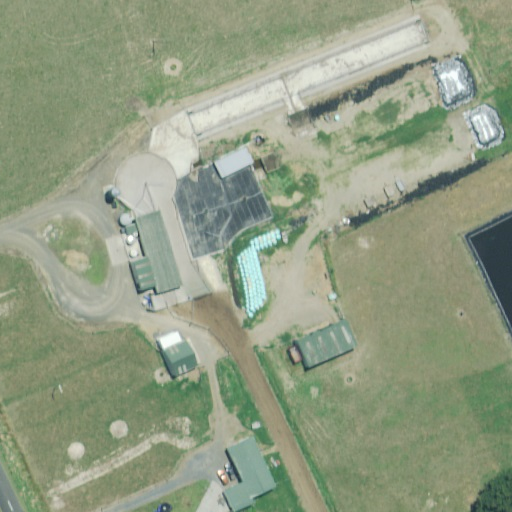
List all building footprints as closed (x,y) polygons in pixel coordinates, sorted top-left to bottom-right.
[(497,143),(481,108),(450,122),(466,157),(497,143)] [(252,163),(245,147),(213,163),(220,178),(252,163)] [(180,286),(158,211),(133,218),(145,258),(130,263),(139,290),(153,286),(155,293),(180,286)] [(355,346),(343,319),(293,341),(305,368),(355,346)] [(195,367),(185,341),(161,350),(172,377),(195,367)] [(274,487),(251,436),(225,448),(241,483),(222,492),(231,511),(232,511),(251,504),(249,498),(274,487)]
